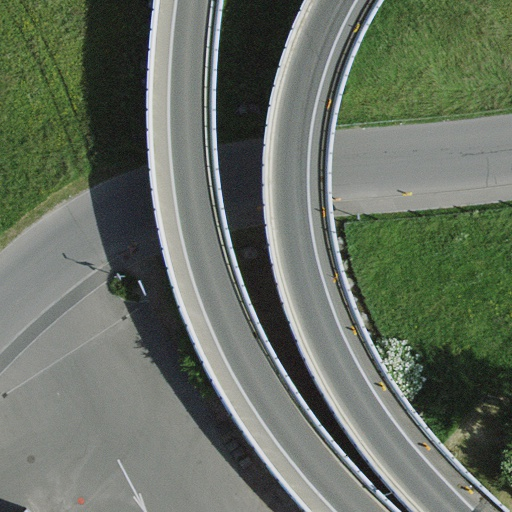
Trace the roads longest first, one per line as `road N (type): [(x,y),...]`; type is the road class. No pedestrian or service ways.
road 1 (trunk): [(454,511),(364,406),(330,347),(299,261),(291,182),(296,119),(338,0)]
road 2 (trunk): [(192,0),(184,141),(214,292),(266,404),(361,511)]
road 3 (residential): [(0,312),(87,218),(232,166),(511,152)]
